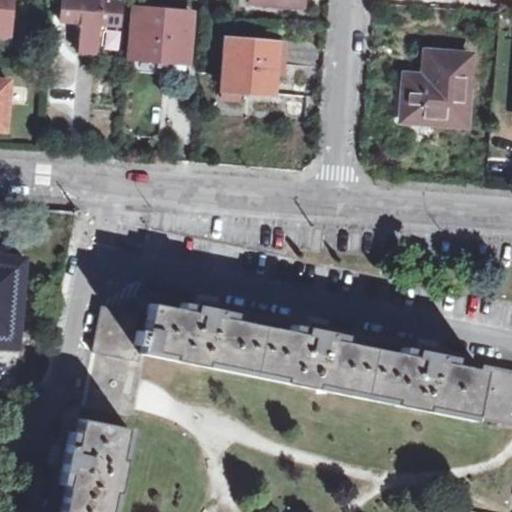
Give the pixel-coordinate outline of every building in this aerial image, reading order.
[(12,0),(0,0),(0,36),(10,37),(12,0)] [(108,0),(84,0),(84,2),(65,0),(62,23),(83,24),(81,53),(98,54),(100,25),(121,26),(122,4),(109,3),(108,0)] [(206,0),(182,0),(181,14),(139,10),(134,59),(189,64),(193,13),(206,14),(206,0)] [(277,43),(227,39),(223,88),(273,92),(277,43)] [(466,128),(471,58),(427,55),(424,79),(406,78),(404,123),(466,128)] [(12,82),(0,80),(0,130),(8,131),(12,82)] [(12,256),(0,254),(0,346),(17,348),(23,291),(19,291),(21,283),(9,282),(12,256)] [(106,309),(98,354),(142,363),(144,354),(472,420),(474,416),(511,423),(511,368),(510,368),(486,363),(485,370),(452,363),(453,357),(428,352),(403,347),(402,354),(344,343),(344,335),(319,330),(294,325),(292,332),(234,321),(236,314),(210,309),(184,304),(182,311),(156,306),(152,319),(106,309)] [(116,511),(132,430),(82,420),(79,436),(71,435),(66,460),(61,485),(69,487),(64,511),(116,511)]
